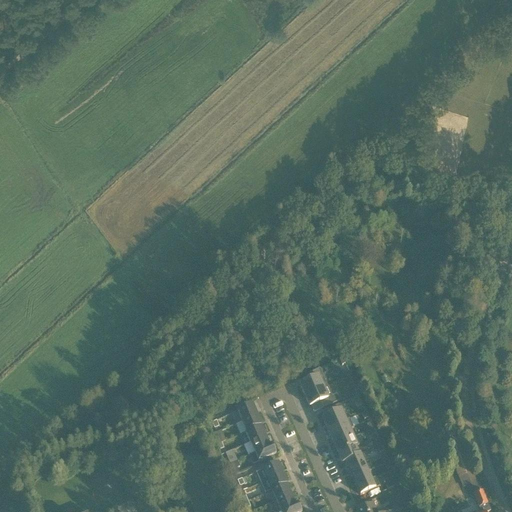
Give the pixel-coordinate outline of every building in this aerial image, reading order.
[(310,382),(300,386),(305,397),(327,387),(320,370),(308,375),(310,382)] [(327,387),(305,397),(305,399),(310,408),(311,407),(320,403),(323,410),(339,403),(340,402),(336,395),(332,397),(327,387)] [(237,412),(242,423),(257,416),(252,405),(237,412)] [(324,419),(322,420),(327,430),(347,421),(343,411),(340,405),(331,409),(333,415),(330,416),(324,419)] [(262,427),(257,416),(242,423),(246,433),(260,427),(261,427),(262,427)] [(327,430),(330,439),(331,439),(351,429),(351,430),(353,429),(349,420),(348,421),(347,421),(327,430)] [(265,437),(261,427),(260,427),(246,433),(245,433),(250,444),(265,437)] [(351,429),(331,439),(334,447),(355,438),(354,437),(351,430),(351,429)] [(269,447),(265,437),(250,444),(254,454),(269,447)] [(355,438),(334,447),(338,455),(357,447),(359,446),(355,438)] [(470,498),(473,496),(479,511),(489,511),(482,492),(478,482),(476,483),(460,443),(458,444),(455,439),(452,440),(455,446),(446,449),(462,489),(466,488),(470,498)] [(276,455),(273,449),(272,446),(269,447),(254,454),(258,463),(276,455)] [(357,447),(338,455),(339,457),(342,465),(345,463),(361,456),(360,455),(357,447)] [(411,464),(405,449),(398,452),(397,448),(391,450),(399,469),(411,464)] [(361,456),(345,463),(349,471),(366,463),(366,464),(369,463),(365,454),(360,455),(361,456)] [(235,456),(227,459),(230,465),(234,463),(237,462),(235,456)] [(234,463),(230,465),(232,471),(235,476),(239,474),(237,469),(240,468),(237,462),(234,463)] [(366,463),(349,471),(351,477),(352,479),(368,473),(370,472),(367,465),(366,464),(366,463)] [(263,471),(267,481),(283,475),(278,464),(263,471)] [(368,473),(352,479),(356,488),(371,481),(371,480),(368,473)] [(287,485),(283,475),(267,481),(272,491),(272,492),(286,485),(286,486),(287,485)] [(371,481),(356,488),(360,496),(380,487),(376,478),(371,480),(371,481)] [(291,496),(286,486),(286,485),(272,492),(272,491),(271,492),(276,502),(291,496)] [(281,511),(295,506),(291,496),(276,502),(279,511),(281,511)]
